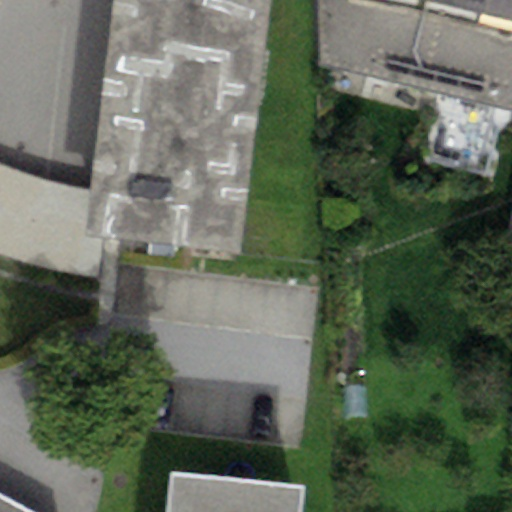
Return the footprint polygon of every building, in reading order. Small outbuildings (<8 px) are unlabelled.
[(112,0),(111,17),(90,188),(85,233),(103,235),(240,252),(270,0),(112,0)] [(511,0),(317,0),(321,66),(511,108),(511,0)] [(97,280),(103,235),(85,233),(90,188),(43,180),(8,168),(0,163),(0,260),(4,263),(51,274),(97,280)] [(304,511),(307,486),(169,472),(164,511),(304,511)] [(28,511),(0,496),(0,511),(28,511)]
